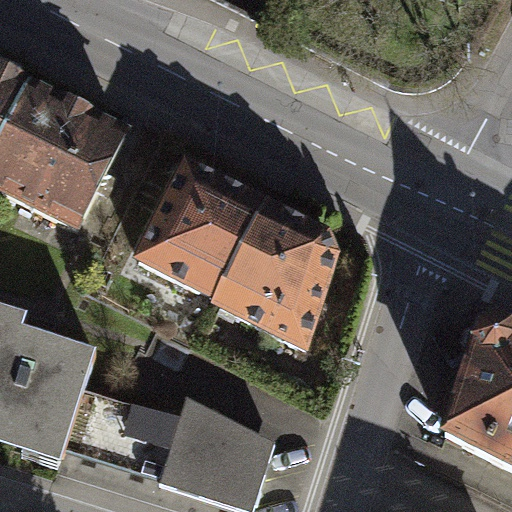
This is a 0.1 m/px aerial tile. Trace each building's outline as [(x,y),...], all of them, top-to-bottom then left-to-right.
[(0,146),(29,87),(0,72),(0,146)] [(128,135),(29,87),(0,146),(0,192),(80,232),(128,135)] [(261,205),(189,171),(142,268),(215,303),(261,205)] [(314,231),(261,205),(215,303),(303,351),(330,263),(328,249),(322,238),(314,231)] [(0,311),(0,435),(71,456),(74,444),(128,460),(143,408),(89,392),(98,361),(26,340),(32,321),(0,311)] [(475,337),(442,438),(511,473),(511,334),(498,328),(485,330),(475,337)] [(162,483),(258,510),(283,442),(190,400),(185,421),(143,408),(128,460),(166,469),(162,483)]
